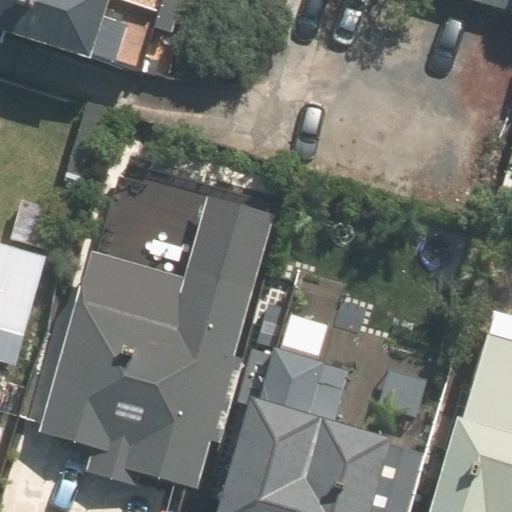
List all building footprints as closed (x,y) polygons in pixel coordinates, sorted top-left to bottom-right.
[(172,78),(195,0),(280,0),(283,1),(283,0),(0,0),(0,36),(134,79),(138,67),(172,78)] [(511,0),(458,0),(511,11),(511,0)] [(0,446),(50,289),(60,258),(41,252),(56,206),(20,195),(4,249),(0,247),(0,446)] [(210,451),(219,454),(246,358),(237,356),(266,251),(202,233),(183,299),(87,272),(40,437),(92,452),(86,476),(130,488),(134,472),(199,491),(210,451)] [(511,511),(511,306),(491,300),(423,511),(511,511)] [(374,511),(395,439),(372,432),(373,429),(374,426),(375,423),(376,419),(377,416),(378,413),(378,409),(378,406),(378,402),(378,399),(378,396),(377,392),(376,389),(375,385),(374,382),(373,379),(371,376),(370,373),(368,370),(366,367),(364,364),(361,362),(359,359),(356,357),(354,355),(351,353),(348,351),(345,349),(342,348),(339,347),(336,345),(332,345),(329,344),(326,343),(322,343),(330,317),(292,306),(264,402),(251,398),(219,511),(374,511)]
